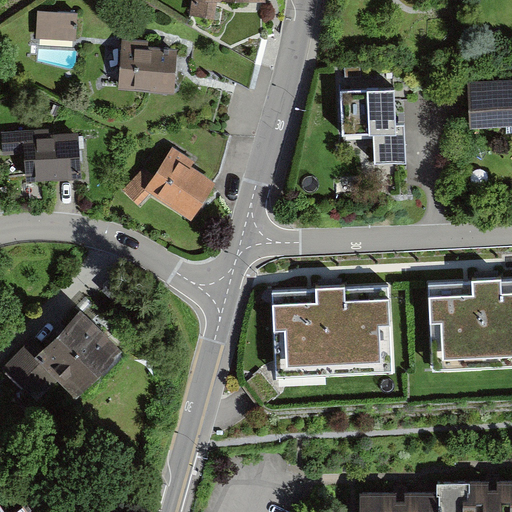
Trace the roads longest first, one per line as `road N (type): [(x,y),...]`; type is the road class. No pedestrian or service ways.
road 1 (residential): [(242,236),(278,243),(511,234)]
road 2 (residential): [(242,236),(304,0)]
road 3 (residential): [(225,297),(98,234),(40,227),(0,235)]
road 4 (residential): [(167,511),(225,297)]
